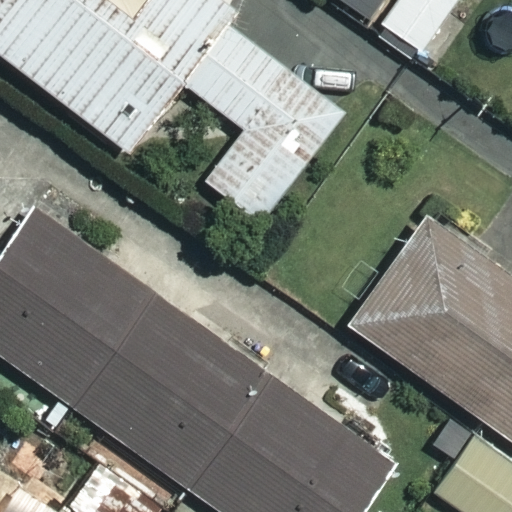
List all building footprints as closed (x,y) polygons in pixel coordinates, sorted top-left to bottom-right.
[(0,0),(0,52),(139,158),(193,88),(252,132),(211,186),(266,228),(350,117),(225,22),(241,0),(0,0)] [(389,0),(343,0),(374,22),(389,0)] [(466,0),(407,0),(389,28),(429,55),(466,0)] [(368,511),(401,467),(42,211),(0,270),(0,355),(220,511),(368,511)] [(491,424),(511,439),(511,276),(433,221),(356,329),(491,424)] [(511,511),(511,439),(491,424),(441,495),(464,511),(511,511)]
